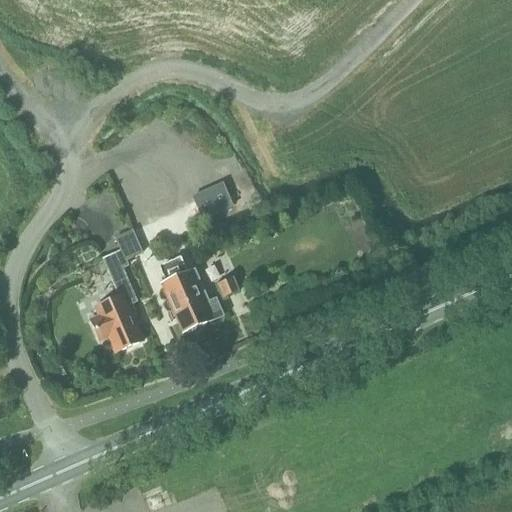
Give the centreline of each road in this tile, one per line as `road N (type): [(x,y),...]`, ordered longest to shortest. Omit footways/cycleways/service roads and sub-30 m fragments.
road 1 (track): [(48,430),(8,319),(10,284),(96,106),(167,72),(198,76),(276,109),(306,102),(409,0)]
road 2 (secondary): [(63,470),(511,274)]
road 3 (residential): [(186,383),(48,430)]
road 4 (track): [(0,64),(71,165)]
